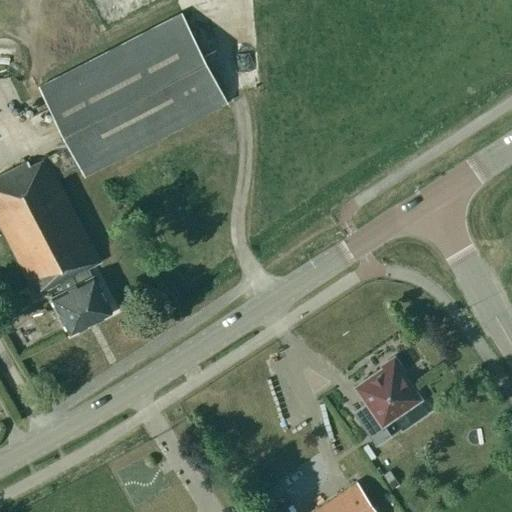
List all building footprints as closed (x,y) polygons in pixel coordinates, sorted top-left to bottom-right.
[(46,20),(56,12),(45,0),(37,0),(33,4),(46,20)] [(67,0),(56,0),(71,27),(80,22),(67,0)] [(102,0),(110,17),(131,8),(131,9),(152,1),(151,0),(102,0)] [(84,175),(226,101),(181,13),(39,87),(69,144),(28,165),(26,161),(0,174),(0,226),(35,294),(63,279),(66,285),(62,286),(64,290),(51,297),(68,331),(109,309),(92,275),(77,283),(73,275),(99,261),(57,179),(80,167),(84,175)] [(419,397),(410,385),(402,373),(404,372),(393,356),(381,365),(382,367),(355,386),(370,408),(356,417),(375,444),(390,434),(382,423),(419,397)] [(120,479),(130,495),(137,490),(145,502),(164,489),(147,462),(120,479)] [(376,511),(355,481),(310,511),(376,511)]
